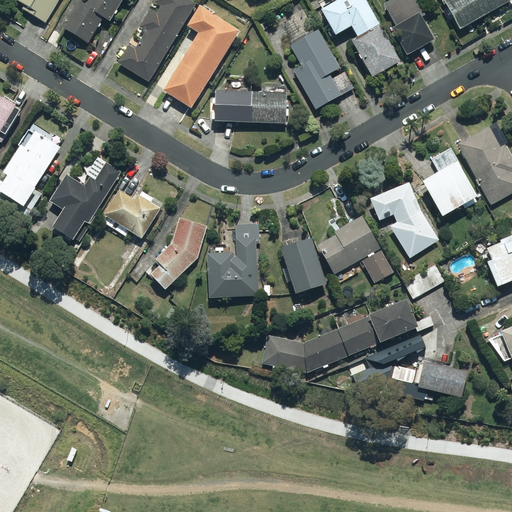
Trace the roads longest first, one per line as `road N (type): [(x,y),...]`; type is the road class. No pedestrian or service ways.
road 1 (residential): [(505,56),(322,160),(265,182),(226,178),(195,163),(0,43)]
road 2 (unknown): [(468,511),(204,486),(51,483),(34,473)]
road 3 (unknown): [(204,486),(136,402),(0,330)]
